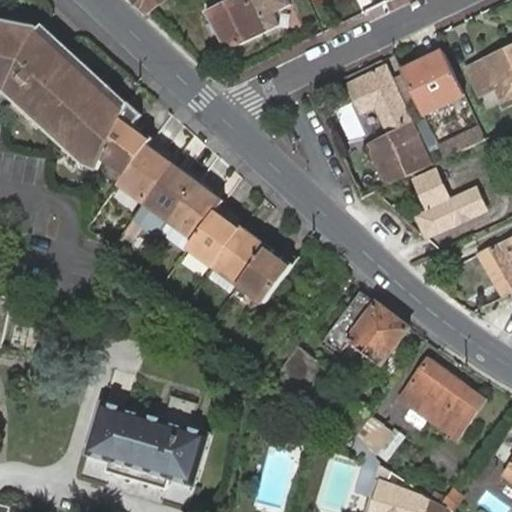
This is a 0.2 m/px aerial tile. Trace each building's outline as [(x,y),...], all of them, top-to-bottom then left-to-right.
[(136,0),(149,12),(166,0),(136,0)] [(231,0),(208,12),(229,51),(283,25),(276,12),(293,4),(290,0),(231,0)] [(0,90),(1,90),(6,92),(17,101),(37,119),(62,142),(83,160),(85,163),(100,171),(104,160),(119,124),(127,110),(106,90),(62,50),(40,30),(38,28),(0,21),(0,90)] [(45,23),(40,30),(62,50),(68,44),(45,23)] [(106,90),(111,84),(68,44),(62,50),(106,90)] [(511,48),(469,69),(482,95),(501,87),(508,100),(511,98),(511,48)] [(447,52),(406,73),(428,116),(469,96),(447,52)] [(392,185),(436,164),(389,67),(352,85),(365,112),(380,104),(395,134),(373,144),(392,185)] [(131,103),(131,102),(111,84),(106,90),(127,110),(131,103)] [(32,126),(37,119),(17,101),(11,108),(32,126)] [(145,114),(131,103),(127,110),(119,124),(104,160),(126,178),(151,144),(156,139),(137,123),(145,114)] [(484,127),(443,147),(449,158),(490,139),(484,127)] [(77,167),(83,160),(62,142),(57,149),(77,167)] [(141,203),(145,205),(176,163),(151,144),(126,178),(120,187),(123,189),(141,203)] [(145,205),(134,220),(159,239),(163,234),(171,224),(201,182),(176,163),(145,205)] [(438,168),(413,179),(428,213),(453,202),(438,168)] [(201,182),(171,224),(195,242),(221,209),(227,200),(201,182)] [(141,203),(123,189),(119,196),(136,209),(141,203)] [(421,217),(431,238),(489,210),(479,190),(453,202),(428,213),(421,217)] [(195,242),(190,250),(215,269),(246,227),(221,209),(195,242)] [(195,242),(171,224),(163,234),(188,252),(190,250),(195,242)] [(246,227),(215,269),(217,271),(238,286),(240,288),(271,246),(246,227)] [(511,237),(482,252),(507,298),(511,294),(511,237)] [(271,246),(240,288),(266,306),(297,265),(271,246)] [(238,286),(217,271),(212,278),(232,293),(238,286)] [(327,341),(324,345),(328,348),(331,345),(356,363),(352,367),(358,371),(361,366),(375,377),(411,327),(379,304),(366,294),(363,292),(327,341)] [(0,347),(0,348),(2,348),(13,298),(7,297),(0,295),(0,347)] [(372,416),(372,415),(358,405),(352,413),(324,391),(338,374),(300,346),(277,378),(357,436),(372,416)] [(469,386),(431,359),(403,399),(458,439),(481,407),(463,394),(469,386)] [(170,481),(195,488),(212,434),(103,401),(86,456),(111,463),(108,473),(167,490),(170,481)] [(385,425),(372,416),(357,436),(362,441),(368,448),(385,425)] [(391,430),(385,425),(368,448),(374,454),(391,430)] [(396,429),(378,453),(389,461),(406,436),(396,429)] [(366,460),(356,490),(371,494),(381,465),(382,462),(374,454),(368,448),(362,441),(358,440),(353,454),(366,460)] [(423,511),(428,499),(386,483),(387,479),(388,480),(391,472),(381,465),(371,494),(364,511),(423,511)] [(465,497),(453,489),(444,500),(455,509),(465,497)] [(443,511),(444,509),(433,501),(428,499),(423,511),(443,511)]
